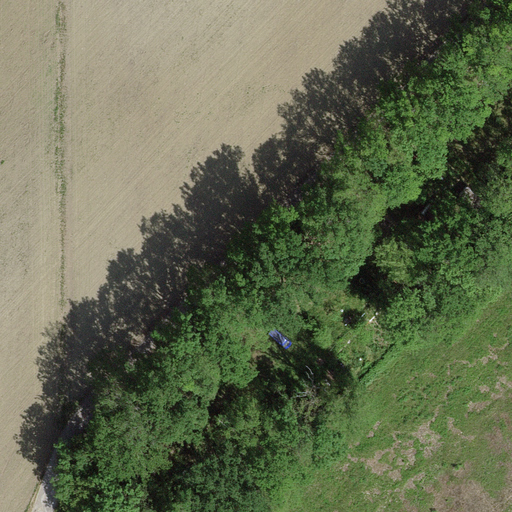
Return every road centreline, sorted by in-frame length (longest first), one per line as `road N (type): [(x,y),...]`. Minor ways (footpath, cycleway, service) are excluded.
road 1 (track): [(41,511),(85,419),(498,0)]
road 2 (track): [(55,472),(68,321),(67,0)]
